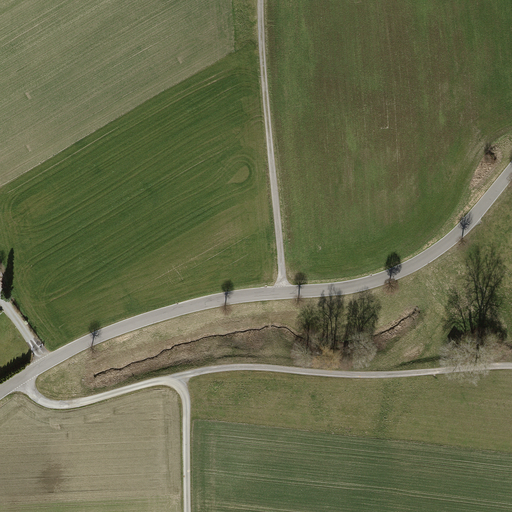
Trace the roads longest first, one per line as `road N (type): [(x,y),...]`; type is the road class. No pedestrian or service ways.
road 1 (tertiary): [(0,395),(55,357),(205,304),(355,287),(410,268),(472,221),(511,172)]
road 2 (track): [(511,366),(368,375),(224,368),(178,378)]
road 3 (track): [(264,0),(284,295)]
road 4 (track): [(178,378),(62,406),(39,400),(20,381)]
road 5 (track): [(189,511),(186,396),(178,378)]
